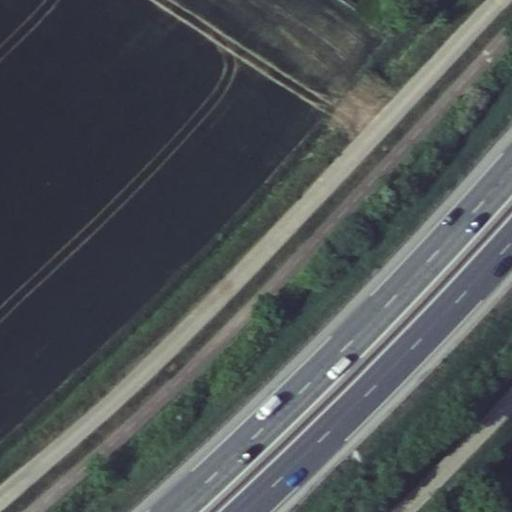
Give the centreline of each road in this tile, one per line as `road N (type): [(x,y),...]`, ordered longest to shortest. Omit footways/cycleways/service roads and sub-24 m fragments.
road 1 (trunk): [(511,171),(174,511)]
road 2 (trunk): [(246,511),(511,243)]
